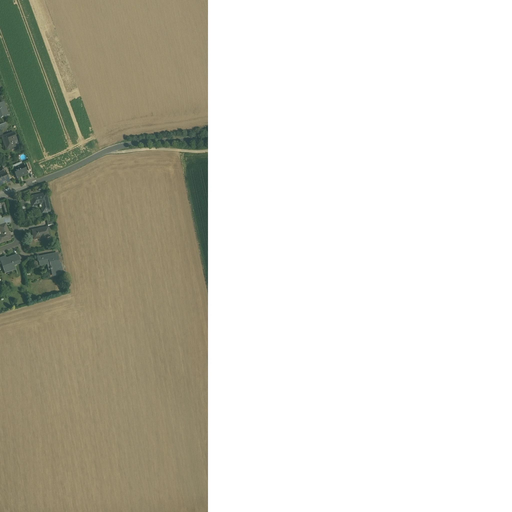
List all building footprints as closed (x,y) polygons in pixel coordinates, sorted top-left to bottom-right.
[(3,103),(0,103),(0,118),(1,118),(8,115),(3,103)] [(3,137),(1,137),(1,138),(6,150),(15,147),(12,140),(13,140),(13,139),(16,138),(14,133),(3,137)] [(23,165),(13,169),(17,179),(27,174),(23,165)] [(4,169),(0,170),(0,185),(9,182),(8,180),(4,169)] [(46,194),(29,197),(31,206),(38,204),(39,208),(40,208),(40,207),(43,206),(44,213),(50,212),(46,194)] [(9,215),(5,202),(0,203),(0,208),(3,208),(5,216),(9,215)] [(5,224),(0,226),(0,243),(11,240),(6,224),(5,224)] [(48,228),(32,231),(34,240),(50,237),(48,228)] [(47,257),(47,256),(38,258),(39,266),(50,264),(51,269),(50,269),(50,270),(51,270),(52,276),(63,274),(61,264),(59,265),(57,255),(47,257)] [(5,257),(0,259),(0,260),(1,264),(3,268),(6,267),(8,272),(15,270),(14,266),(18,265),(15,256),(6,260),(5,257)]
